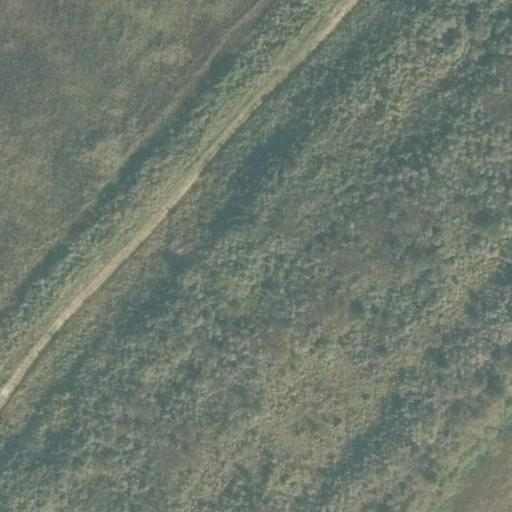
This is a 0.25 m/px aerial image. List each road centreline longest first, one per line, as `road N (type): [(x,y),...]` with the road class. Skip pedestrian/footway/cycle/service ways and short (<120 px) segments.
road 1 (track): [(0,381),(345,0)]
road 2 (track): [(0,314),(265,0)]
